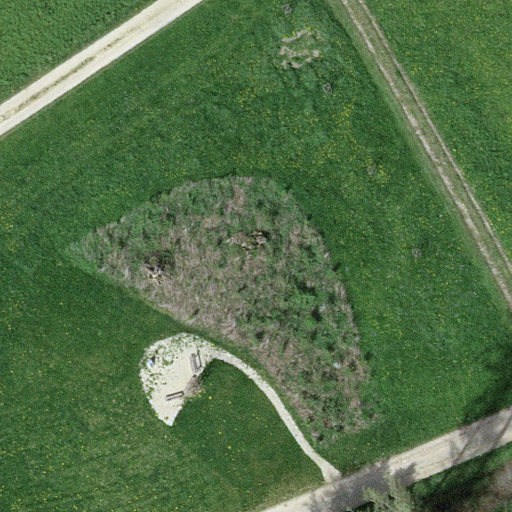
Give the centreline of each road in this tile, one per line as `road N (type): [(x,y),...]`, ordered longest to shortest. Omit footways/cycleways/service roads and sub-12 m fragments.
road 1 (track): [(351,0),(511,286)]
road 2 (track): [(301,511),(511,423)]
road 3 (track): [(0,118),(177,0)]
